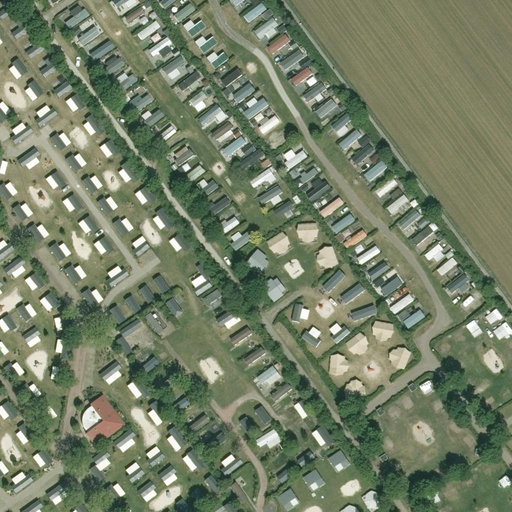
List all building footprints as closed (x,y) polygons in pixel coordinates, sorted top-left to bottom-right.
[(259,4),(245,16),(250,23),(265,11),(259,4)] [(182,20),(195,10),(191,5),(178,15),(182,20)] [(128,16),(133,23),(148,14),(143,7),(128,16)] [(76,10),(62,20),(68,31),(89,17),(85,10),(79,14),(76,10)] [(263,23),(270,18),(265,12),(258,17),(263,23)] [(22,34),(29,29),(21,17),(14,23),(22,34)] [(205,17),(189,27),(193,34),(209,24),(205,17)] [(262,40),(282,27),(277,19),(257,31),(262,40)] [(143,41),(162,29),(157,20),(138,32),(143,41)] [(90,31),(84,26),(75,35),(87,46),(100,30),(95,25),(90,31)] [(214,34),(200,45),(206,53),(220,42),(214,34)] [(273,56),(290,42),(284,34),(267,48),(273,56)] [(203,36),(196,41),(199,45),(206,40),(203,36)] [(290,42),(295,49),(300,45),(295,39),(290,42)] [(178,54),(173,47),(170,49),(162,40),(156,44),(170,61),(178,54)] [(91,45),(94,51),(102,47),(98,41),(91,45)] [(98,57),(115,50),(112,43),(95,50),(98,57)] [(301,50),(282,61),(287,68),(305,57),(301,50)] [(47,52),(37,58),(40,64),(50,58),(47,52)] [(226,52),(208,66),(212,71),(230,57),(226,52)] [(124,66),(116,56),(105,64),(106,66),(101,70),(107,78),(124,66)] [(179,60),(166,67),(170,74),(183,67),(179,60)] [(50,72),(55,81),(62,77),(54,63),(45,69),(48,74),(50,72)] [(221,80),(228,88),(244,75),(238,67),(221,80)] [(0,76),(0,110),(30,93),(15,68),(0,76)] [(306,70),(295,79),(299,84),(311,75),(306,70)] [(199,75),(189,83),(193,88),(203,80),(199,75)] [(124,91),(138,81),(133,76),(120,86),(124,91)] [(315,85),(323,79),(321,76),(312,81),(315,85)] [(322,82),(304,95),(309,103),(327,89),(322,82)] [(55,92),(59,99),(71,92),(67,85),(55,92)] [(238,92),(241,99),(255,92),(251,85),(238,92)] [(195,108),(208,99),(202,91),(189,101),(195,108)] [(147,96),(134,105),(140,112),(152,103),(147,96)] [(251,120),(271,106),(264,96),(244,110),(251,120)] [(323,116),(331,109),(335,114),(342,107),(333,97),(318,110),(323,116)] [(46,104),(36,109),(40,118),(50,113),(46,104)] [(150,126),(165,117),(160,109),(145,118),(150,126)] [(87,112),(79,118),(85,128),(94,122),(87,112)] [(26,129),(36,122),(29,114),(20,121),(26,129)] [(344,116),(329,129),(335,135),(349,122),(344,116)] [(273,118),(260,127),(264,133),(277,123),(273,118)] [(11,140),(21,134),(15,125),(5,132),(11,140)] [(164,143),(178,134),(172,126),(159,135),(164,143)] [(100,128),(91,132),(96,142),(105,138),(100,128)] [(217,138),(221,143),(235,133),(231,128),(217,138)] [(357,129),(345,140),(352,147),(364,136),(357,129)] [(230,156),(249,142),(242,133),(224,146),(230,156)] [(274,141),(279,147),(290,139),(285,133),(274,141)] [(110,157),(117,151),(109,142),(102,148),(110,157)] [(177,157),(180,162),(193,155),(190,150),(177,157)] [(306,152),(287,160),(289,166),(309,158),(306,152)] [(113,162),(120,172),(128,167),(121,157),(113,162)] [(239,165),(243,171),(256,164),(253,158),(239,165)] [(379,163),(366,172),(371,179),(384,170),(379,163)] [(200,164),(185,176),(191,183),(206,171),(200,164)] [(315,166),(301,176),(306,183),(320,173),(315,166)] [(256,189),(276,177),(271,168),(251,180),(256,189)] [(130,186),(139,183),(134,172),(125,176),(130,186)] [(394,176),(376,191),(383,199),(400,184),(394,176)] [(216,179),(201,190),(206,197),(221,186),(216,179)] [(261,194),(265,202),(289,188),(284,180),(261,194)] [(391,214),(410,203),(406,195),(387,206),(391,214)] [(327,218),(345,203),(340,196),(321,211),(327,218)] [(212,216),(232,205),(228,198),(208,209),(212,216)] [(286,219),(298,208),(290,200),(278,211),(286,219)] [(162,228),(170,223),(164,213),(156,218),(162,228)] [(339,233),(357,220),(351,213),(334,227),(339,233)] [(416,213),(402,222),(407,229),(420,220),(416,213)] [(224,222),(228,231),(241,225),(236,216),(224,222)] [(294,236),(309,226),(305,220),(290,230),(294,236)] [(146,224),(136,229),(143,241),(152,236),(146,224)] [(169,230),(176,239),(181,235),(175,225),(169,230)] [(82,230),(92,244),(97,240),(86,227),(82,230)] [(348,249),(368,237),(364,229),(344,241),(348,249)] [(120,238),(128,250),(135,246),(126,233),(120,238)] [(324,245),(326,249),(337,243),(333,237),(326,242),(320,233),(303,244),(310,255),(324,245)] [(187,240),(179,246),(185,256),(194,250),(187,240)] [(111,262),(118,258),(111,245),(104,249),(111,262)] [(426,253),(430,261),(436,257),(438,261),(447,256),(441,245),(426,253)] [(378,246),(358,257),(362,264),(382,254),(378,246)] [(72,252),(62,251),(62,260),(72,261),(72,252)] [(257,251),(245,266),(254,273),(266,258),(257,251)] [(245,263),(252,258),(248,252),(241,257),(245,263)] [(16,269),(25,264),(21,255),(11,260),(16,269)] [(186,260),(190,270),(202,265),(199,255),(186,260)] [(326,255),(315,264),(320,270),(332,260),(326,255)] [(453,256),(438,269),(444,277),(460,264),(453,256)] [(368,273),(374,282),(392,269),(386,261),(368,273)] [(93,265),(100,274),(104,271),(98,262),(93,265)] [(326,279),(334,286),(346,271),(339,265),(326,279)] [(261,277),(266,284),(281,274),(276,267),(261,277)] [(23,280),(31,283),(35,273),(27,270),(23,280)] [(89,283),(89,274),(75,275),(75,284),(89,283)] [(465,274),(447,285),(453,295),(471,283),(465,274)] [(384,288),(388,295),(404,287),(400,280),(384,288)] [(262,288),(274,303),(283,297),(271,281),(262,288)] [(354,285),(340,294),(344,301),(358,292),(354,285)] [(150,290),(154,300),(163,296),(159,286),(150,290)] [(37,302),(50,295),(46,287),(33,294),(37,302)] [(219,300),(217,297),(222,294),(218,288),(203,297),(209,306),(219,300)] [(0,298),(9,308),(16,301),(6,289),(0,294),(0,298)] [(460,300),(464,306),(481,297),(478,291),(460,300)] [(84,299),(89,306),(96,300),(91,293),(84,299)] [(178,297),(183,303),(187,300),(182,293),(178,297)] [(138,312),(148,307),(140,294),(130,299),(138,312)] [(354,315),(362,308),(365,312),(376,303),(369,294),(350,310),(354,315)] [(411,294),(391,305),(395,314),(416,302),(411,294)] [(305,297),(281,314),(296,334),(314,321),(311,315),(312,308),(305,297)] [(51,303),(55,314),(61,312),(57,301),(51,303)] [(493,307),(487,313),(494,321),(501,315),(493,307)] [(411,328),(427,318),(422,310),(406,320),(411,328)] [(156,333),(164,329),(154,312),(147,317),(156,333)] [(380,313),(361,326),(366,335),(386,322),(380,313)] [(58,331),(71,326),(68,319),(55,324),(58,331)] [(474,337),(482,333),(475,320),(468,323),(474,337)] [(320,321),(302,334),(307,341),(325,328),(320,321)] [(511,329),(506,321),(494,330),(501,339),(511,330),(511,329)] [(130,322),(114,334),(128,351),(134,347),(126,336),(136,329),(130,322)] [(250,328),(232,336),(235,342),(248,335),(249,337),(253,335),(250,328)] [(390,332),(396,340),(400,336),(395,329),(390,332)] [(452,333),(457,344),(466,340),(461,329),(452,333)] [(378,350),(394,339),(389,332),(373,343),(378,350)] [(337,348),(334,341),(330,344),(326,336),(314,342),(321,356),(337,348)] [(245,358),(252,366),(268,353),(261,345),(245,358)] [(388,370),(406,355),(400,348),(382,363),(388,370)] [(2,361),(7,369),(18,362),(13,354),(2,361)] [(148,374),(163,361),(158,355),(142,367),(148,374)] [(332,374),(349,362),(343,355),(335,361),(332,358),(324,364),(332,374)] [(115,368),(123,362),(118,356),(110,361),(115,368)] [(452,363),(456,371),(464,367),(460,359),(452,363)] [(262,384),(279,373),(274,364),(257,375),(262,384)] [(125,383),(134,379),(131,369),(121,372),(125,383)] [(356,370),(341,378),(343,382),(340,384),(342,388),(360,378),(356,370)] [(475,375),(465,382),(468,387),(478,380),(475,375)] [(278,402),(294,389),(288,381),(272,394),(278,402)] [(426,389),(434,398),(441,391),(433,382),(426,389)] [(142,386),(131,390),(136,401),(146,397),(142,386)] [(33,400),(41,394),(36,387),(28,393),(33,400)] [(367,387),(349,399),(354,406),(372,394),(367,387)] [(399,400),(403,406),(412,400),(408,394),(399,400)] [(86,435),(95,447),(124,426),(102,397),(90,406),(92,409),(89,411),(88,410),(86,411),(85,413),(84,414),(83,416),(83,418),(82,420),(82,421),(82,423),(83,425),(83,427),(84,429),(85,431),(86,430),(89,433),(86,435)] [(188,397),(173,406),(178,414),(193,404),(188,397)] [(151,415),(159,410),(153,400),(145,405),(151,415)] [(48,416),(55,413),(50,402),(43,406),(48,416)] [(290,417),(306,407),(303,402),(287,412),(290,417)] [(394,419),(401,415),(394,402),(387,407),(394,419)] [(319,404),(288,428),(301,445),(331,421),(319,404)] [(42,408),(38,411),(45,421),(49,418),(42,408)] [(153,423),(159,432),(171,424),(165,415),(153,423)] [(189,426),(194,434),(211,423),(206,415),(189,426)] [(465,427),(458,418),(450,423),(457,433),(465,427)] [(275,428),(257,439),(262,447),(280,436),(275,428)] [(166,440),(174,450),(185,441),(178,431),(166,440)] [(303,444),(308,452),(329,438),(324,431),(318,436),(317,435),(303,444)] [(134,454),(143,448),(133,434),(124,440),(134,454)] [(23,446),(28,455),(38,448),(33,440),(23,446)] [(16,450),(8,456),(15,465),(23,458),(16,450)] [(274,460),(280,468),(290,462),(287,457),(291,455),(289,450),(274,460)] [(350,464),(340,450),(327,459),(333,468),(341,462),(345,468),(350,464)] [(124,464),(128,462),(120,451),(116,453),(124,464)] [(401,454),(393,464),(401,471),(410,461),(401,454)] [(483,467),(489,476),(503,466),(497,458),(483,467)] [(436,474),(443,470),(438,462),(431,466),(436,474)] [(102,464),(87,465),(87,476),(103,475),(102,464)] [(190,473),(197,483),(209,475),(202,465),(190,473)] [(160,481),(157,476),(154,478),(147,467),(142,470),(153,486),(160,481)] [(16,472),(20,482),(28,478),(24,468),(16,472)] [(325,483),(315,469),(303,478),(309,486),(316,481),(320,486),(325,483)] [(471,472),(464,477),(469,486),(477,481),(471,472)] [(409,482),(416,492),(425,487),(418,476),(409,482)] [(53,478),(48,487),(56,493),(62,484),(53,478)] [(235,481),(231,485),(245,502),(250,498),(235,481)] [(203,497),(218,495),(217,485),(202,486),(203,497)] [(291,488),(278,496),(287,511),(292,508),(289,502),(296,497),(291,488)] [(364,502),(368,509),(377,509),(381,507),(382,499),(378,493),(374,496),(371,491),(367,494),(364,502)] [(63,510),(72,501),(65,494),(55,503),(63,510)] [(182,501),(186,511),(188,511),(195,509),(190,497),(182,501)] [(122,499),(114,506),(118,511),(123,511),(129,508),(122,499)]
